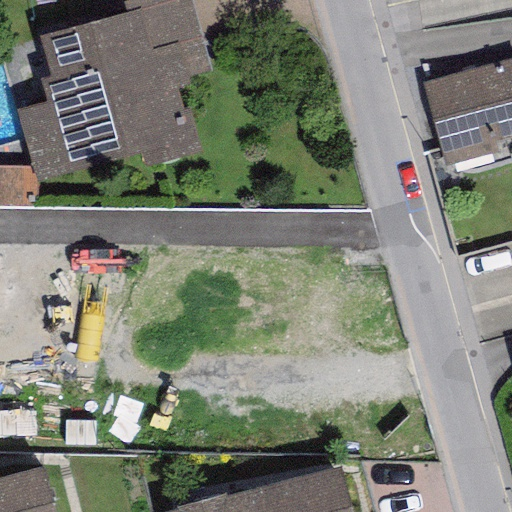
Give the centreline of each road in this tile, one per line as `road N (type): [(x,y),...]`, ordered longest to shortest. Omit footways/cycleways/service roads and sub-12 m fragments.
road 1 (residential): [(482,511),(341,0)]
road 2 (unknown): [(511,25),(355,50)]
